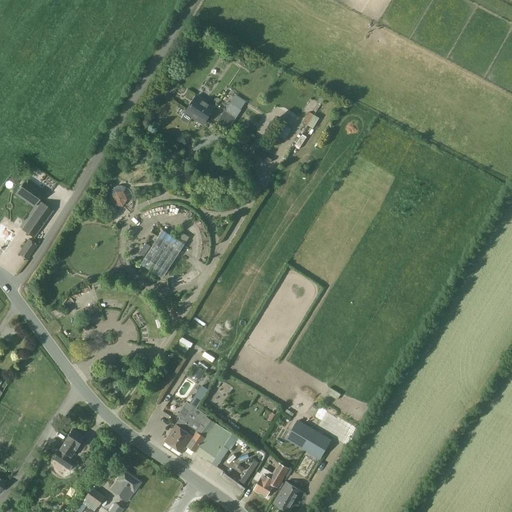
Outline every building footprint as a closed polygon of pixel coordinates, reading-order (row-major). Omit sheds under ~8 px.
[(166,88),(162,94),(167,98),(171,93),(166,88)] [(299,89),(294,95),(298,98),(303,92),(299,89)] [(215,108),(197,96),(185,114),(203,126),(215,108)] [(230,103),(219,121),(230,128),(241,110),(230,103)] [(307,112),(302,123),(307,125),(312,115),(307,112)] [(278,136),(271,141),(275,146),(282,142),(278,136)] [(268,158),(270,155),(259,147),(256,151),(268,158)] [(18,180),(21,176),(16,172),(13,176),(18,180)] [(34,206),(45,192),(27,179),(16,193),(34,206)] [(106,205),(122,205),(122,191),(108,191),(107,198),(106,198),(106,205)] [(34,234),(51,209),(42,202),(24,227),(34,234)] [(204,225),(208,222),(203,214),(199,216),(204,225)] [(0,248),(4,251),(16,235),(1,224),(0,225),(0,248)] [(28,259),(36,246),(29,241),(20,255),(28,259)] [(145,243),(139,253),(144,256),(150,246),(145,243)] [(52,316),(60,324),(67,318),(59,310),(52,316)] [(177,343),(174,348),(186,355),(188,350),(190,347),(193,343),(181,336),(178,341),(177,343)] [(198,366),(193,374),(200,378),(205,370),(198,366)] [(202,385),(191,402),(197,406),(208,389),(202,385)] [(124,390),(118,399),(123,404),(130,394),(124,390)] [(287,399),(301,407),(306,399),(292,390),(287,399)] [(200,410),(191,404),(187,410),(190,412),(188,416),(183,414),(165,441),(182,453),(187,446),(217,466),(223,457),(218,453),(225,443),(240,453),(246,444),(207,418),(208,415),(200,410)] [(297,420),(286,438),(306,451),(311,442),(324,450),(330,440),(297,420)] [(77,449),(79,446),(85,437),(73,429),(66,440),(72,444),(71,445),(77,449)] [(244,479),(256,460),(248,455),(235,474),(244,479)] [(93,469),(96,464),(88,459),(85,464),(93,469)] [(278,487),(290,469),(286,467),(288,463),(282,460),(280,464),(270,480),(267,478),(270,473),(264,469),(260,475),(258,473),(254,479),(259,482),(254,490),(266,497),(272,487),(269,485),(271,483),(278,487)] [(127,501),(141,482),(125,471),(111,490),(127,501)] [(287,511),(290,511),(303,492),(287,482),(273,504),(287,511)] [(87,496),(100,505),(105,497),(93,488),(87,496)] [(83,501),(76,511),(77,511),(82,511),(86,507),(88,505),(84,502),(83,501)]
